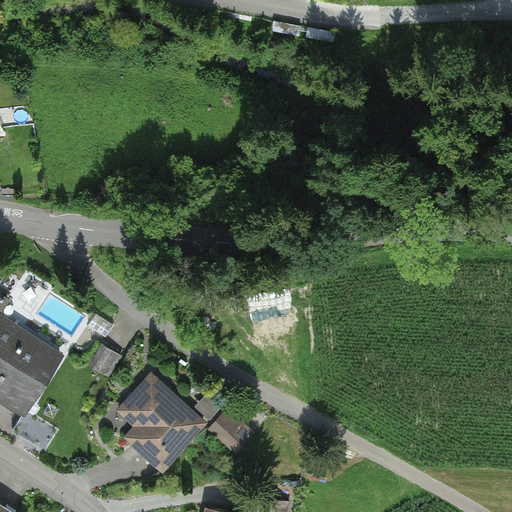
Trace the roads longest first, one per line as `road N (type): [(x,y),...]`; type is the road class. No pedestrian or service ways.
road 1 (tertiary): [(0,219),(64,230),(291,240),(511,234)]
road 2 (track): [(467,511),(160,333),(104,283),(64,230)]
road 3 (residential): [(380,19),(205,0)]
road 4 (track): [(511,8),(380,19)]
